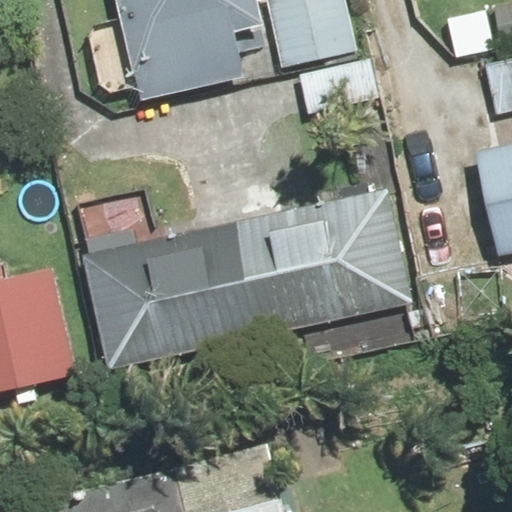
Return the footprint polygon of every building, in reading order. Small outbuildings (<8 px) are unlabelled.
[(259,0),(115,0),(140,105),(248,81),(237,34),(266,27),(259,0)] [(350,0),(266,0),(282,70),(362,54),(350,0)] [(385,62),(312,76),(318,113),(392,100),(385,62)] [(511,64),(495,68),(506,118),(511,116),(511,64)] [(511,143),(475,152),(497,257),(511,253),(511,143)] [(81,242),(108,369),(412,305),(387,189),(134,242),(131,231),(81,242)] [(0,398),(79,381),(55,269),(9,279),(5,262),(0,263),(0,398)] [(147,511),(139,477),(45,499),(47,511),(285,511),(284,502),(241,511),(147,511)]
